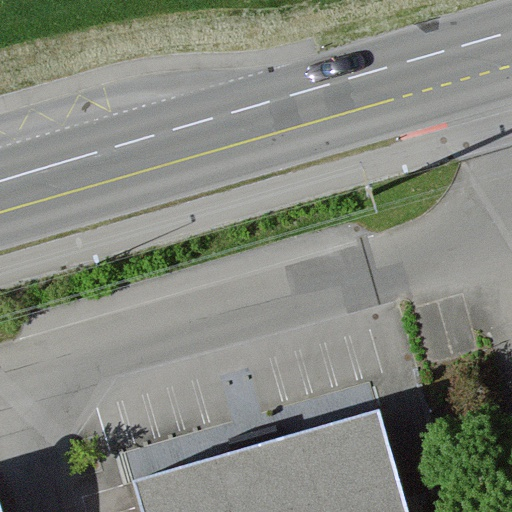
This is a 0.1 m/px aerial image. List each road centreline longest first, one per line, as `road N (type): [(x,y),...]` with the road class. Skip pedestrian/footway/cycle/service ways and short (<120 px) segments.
road 1 (residential): [(511,265),(0,410)]
road 2 (secondary): [(0,200),(502,58)]
